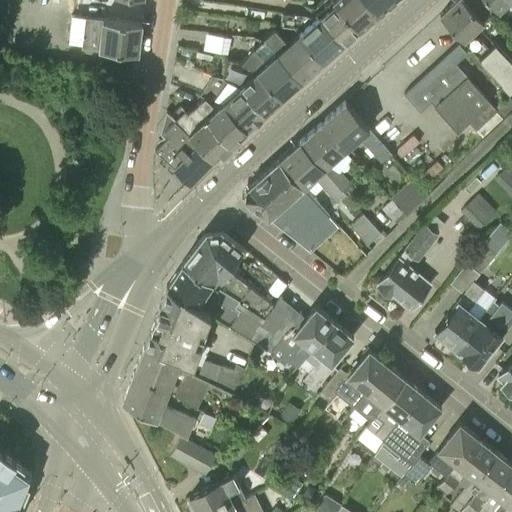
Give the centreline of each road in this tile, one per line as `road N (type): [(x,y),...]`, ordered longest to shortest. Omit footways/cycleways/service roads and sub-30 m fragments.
road 1 (residential): [(209,192),(511,434)]
road 2 (secondary): [(209,192),(420,0)]
road 3 (residential): [(150,253),(137,228),(137,172),(164,0)]
road 4 (secondary): [(91,374),(150,253)]
road 5 (secondary): [(150,253),(63,349)]
